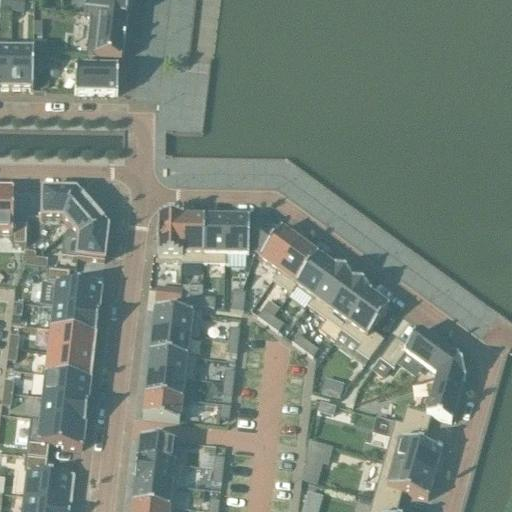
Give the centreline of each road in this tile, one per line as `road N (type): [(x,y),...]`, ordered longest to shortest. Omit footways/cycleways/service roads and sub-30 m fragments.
road 1 (residential): [(448,511),(487,375),(483,358),(270,198),(141,198)]
road 2 (tertiary): [(103,511),(141,198)]
road 3 (tertiary): [(145,181),(145,122),(0,118)]
road 4 (tertiary): [(0,172),(145,181)]
